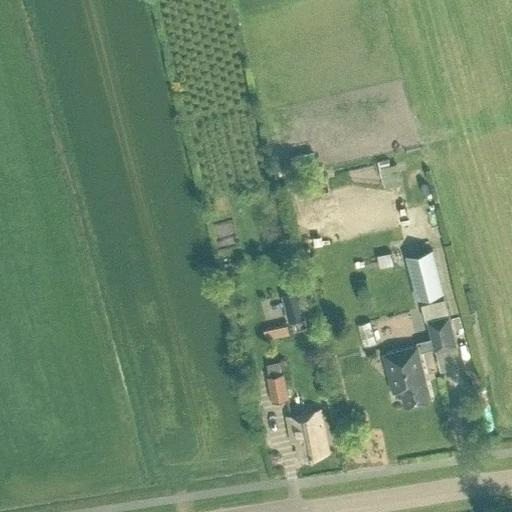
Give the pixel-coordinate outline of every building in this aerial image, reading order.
[(304,150),(295,152),(298,163),(307,161),(304,150)] [(380,165),(386,187),(403,182),(398,161),(380,165)] [(408,253),(419,296),(443,290),(432,247),(408,253)] [(387,249),(371,252),(373,263),(389,261),(387,249)] [(417,316),(442,310),(439,295),(413,302),(417,316)] [(434,347),(436,347),(457,342),(449,312),(427,317),(431,336),(417,339),(417,342),(383,350),(392,390),(401,387),(405,405),(432,398),(420,349),(434,346),(434,347)] [(363,319),(352,322),(356,340),(366,338),(363,319)] [(265,328),(267,337),(290,332),(288,322),(265,328)] [(269,373),(274,399),(287,397),(283,371),(269,373)] [(264,399),(263,417),(277,417),(278,399),(264,399)] [(329,452),(322,408),(290,413),(294,435),(298,434),(302,456),(329,452)]
